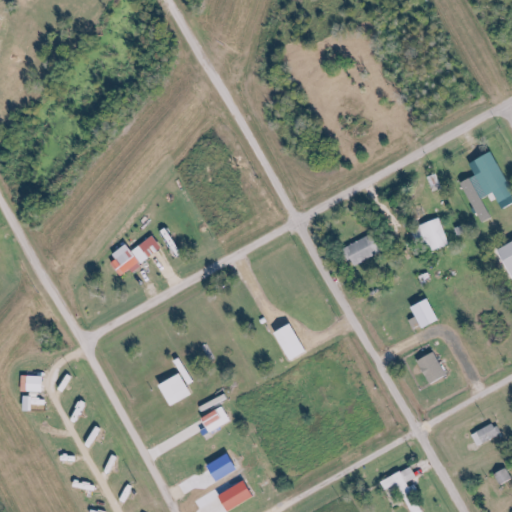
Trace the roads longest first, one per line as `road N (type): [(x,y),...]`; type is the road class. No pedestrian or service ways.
road 1 (residential): [(464,511),(168,0)]
road 2 (residential): [(84,344),(511,102)]
road 3 (residential): [(177,511),(0,193)]
road 4 (residential): [(274,511),(511,377)]
